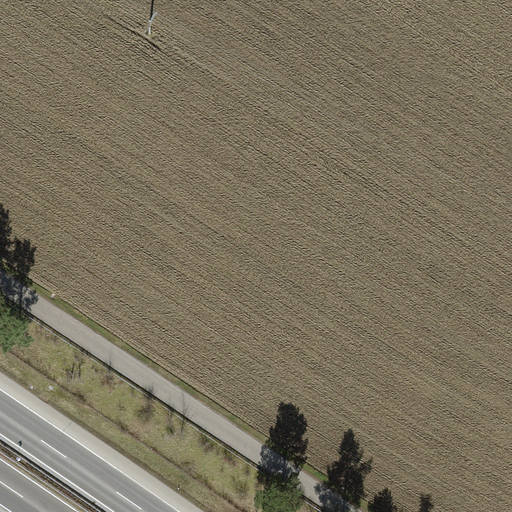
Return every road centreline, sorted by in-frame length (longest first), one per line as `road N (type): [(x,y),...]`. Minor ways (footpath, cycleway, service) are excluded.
road 1 (unclassified): [(350,511),(0,283)]
road 2 (motorway): [(147,511),(0,410)]
